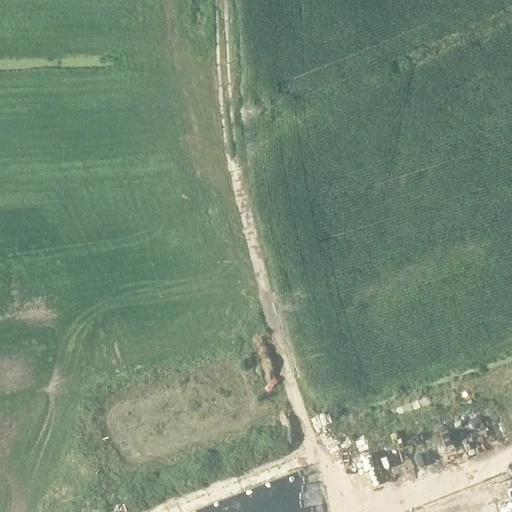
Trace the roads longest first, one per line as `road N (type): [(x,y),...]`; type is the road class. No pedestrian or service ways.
road 1 (track): [(334,511),(288,376),(224,134),(215,0)]
road 2 (track): [(511,447),(350,511)]
